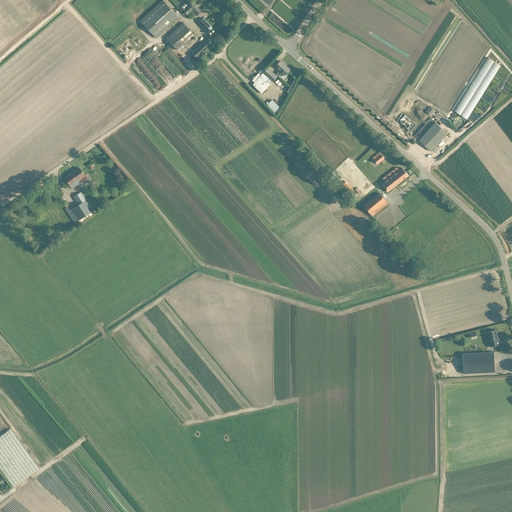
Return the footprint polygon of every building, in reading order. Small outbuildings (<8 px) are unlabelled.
[(140,21),(156,38),(178,17),(163,0),(140,21)] [(186,8),(183,11),(187,15),(191,10),(196,15),(202,10),(196,4),(197,3),(194,0),(191,3),(186,8)] [(213,28),(203,18),(198,22),(208,33),(213,28)] [(196,36),(183,22),(166,38),(177,50),(184,44),(185,46),(196,36)] [(213,44),(207,37),(191,52),(197,59),(208,50),(207,49),(213,44)] [(488,58),(455,111),(467,119),(501,66),(488,58)] [(252,85),(262,93),(272,81),(277,76),(278,77),(282,73),(285,75),(290,70),(280,61),(275,66),(279,70),(275,75),(267,68),(264,71),(262,68),(259,72),(261,74),(261,75),(254,82),(252,85)] [(259,73),(252,80),(254,82),(261,75),(259,73)] [(278,111),(280,107),(272,99),(269,102),(278,111)] [(405,114),(399,121),(405,126),(404,126),(410,132),(417,124),(413,121),(412,121),(405,114)] [(420,140),(432,151),(448,133),(436,122),(420,140)] [(379,152),(372,158),(377,164),(384,158),(379,152)] [(80,168),(65,178),(67,182),(72,188),(76,185),(79,184),(79,183),(77,180),(85,175),(82,172),(80,168)] [(387,192),(404,178),(408,175),(402,168),(398,171),(381,184),(387,192)] [(67,207),(65,209),(68,212),(75,223),(93,210),(90,205),(87,200),(81,192),(74,197),(79,204),(70,211),(67,207)] [(379,193),(363,205),(371,216),(388,203),(379,193)] [(496,329),(489,331),(491,342),(489,343),(490,347),(501,344),(499,337),(498,337),(496,329)] [(495,372),(494,352),(463,353),(464,373),(495,372)] [(39,468),(10,429),(0,436),(0,468),(13,487),(39,468)]
